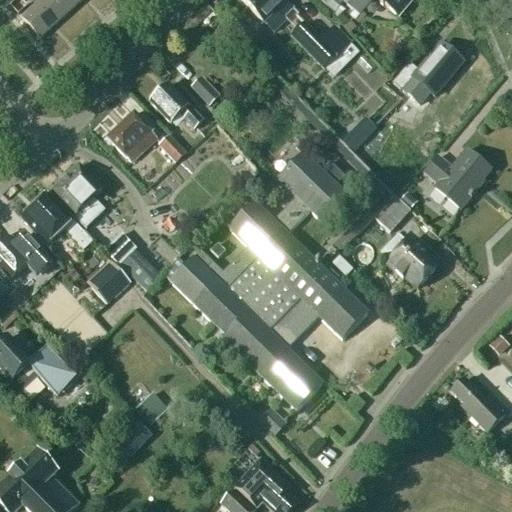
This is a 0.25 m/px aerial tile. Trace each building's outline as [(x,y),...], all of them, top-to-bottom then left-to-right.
[(39,40),(71,11),(61,0),(42,0),(21,20),(39,40)] [(61,0),(71,11),(84,0),(61,0)] [(282,19),(292,10),(286,3),(283,0),(238,0),(263,25),(274,36),(286,23),(282,19)] [(330,0),(331,0),(325,7),(334,15),(343,5),(345,7),(351,0),(330,0)] [(351,0),(345,7),(353,13),(358,18),(361,14),(373,0),(375,0),(398,19),(414,0),(351,0)] [(353,13),(349,18),(359,26),(366,18),(361,14),(358,18),(353,13)] [(351,24),(344,29),(349,36),(356,30),(351,24)] [(334,28),(320,42),(304,26),(291,39),(313,61),(308,65),(319,76),(337,58),(351,45),(334,28)] [(250,41),(244,48),(257,60),(263,54),(250,41)] [(433,99),(462,65),(441,46),(418,74),(409,66),(392,85),(402,93),(412,81),(433,99)] [(265,75),(254,64),(222,95),(232,105),(265,75)] [(220,98),(202,79),(190,90),(208,109),(220,98)] [(155,94),(152,98),(152,102),(149,105),(170,127),(184,114),(187,117),(183,121),(194,132),(202,124),(188,109),(189,109),(168,87),(160,94),(155,94)] [(130,166),(157,141),(133,116),(107,140),(130,166)] [(374,128),(364,118),(354,129),(364,138),(374,128)] [(187,156),(169,138),(158,149),(175,166),(187,156)] [(476,190),(490,173),(466,153),(451,171),(437,159),(423,176),(437,187),(433,191),(460,213),(478,191),(476,190)] [(248,251),(222,277),(250,305),(243,311),(285,353),(285,352),(318,320),(341,343),(366,317),(334,285),(337,281),(330,274),(326,277),(317,269),(320,266),(318,264),(315,266),(286,237),(309,214),(320,225),(345,199),(334,188),(342,180),(330,167),(322,175),(303,156),(277,182),(296,201),(273,225),(254,206),(228,232),(248,251)] [(78,168),(50,194),(86,232),(87,231),(86,229),(103,213),(92,201),(101,193),(78,168)] [(417,204),(407,195),(400,204),(410,212),(417,204)] [(92,245),(73,224),(47,197),(21,222),(43,245),(52,236),(56,240),(64,232),(83,253),(92,245)] [(394,200),(386,208),(373,221),(389,236),(410,214),(394,200)] [(25,236),(14,247),(5,238),(0,242),(0,271),(10,282),(29,265),(40,277),(53,265),(25,236)] [(118,269),(136,252),(121,236),(103,254),(118,269)] [(342,237),(330,249),(338,256),(350,244),(342,237)] [(417,291),(436,271),(408,244),(406,246),(397,238),(381,256),(390,264),(387,267),(403,282),(405,280),(417,291)] [(225,254),(218,246),(210,254),(218,261),(225,254)] [(150,268),(161,262),(153,248),(142,254),(150,268)] [(222,277),(200,255),(194,262),(193,261),(170,285),(214,325),(216,322),(229,334),(224,339),(295,414),(322,388),(285,352),(285,353),(243,311),(250,305),(222,277)] [(338,260),(332,265),(345,278),(351,272),(338,260)] [(131,286),(111,264),(87,286),(106,308),(131,286)] [(26,303),(12,289),(1,299),(15,313),(26,303)] [(499,339),(488,348),(498,358),(508,348),(499,339)] [(50,353),(46,349),(34,360),(20,345),(16,349),(6,340),(0,345),(0,374),(19,395),(36,379),(49,392),(66,393),(77,383),(50,353)] [(489,398),(484,403),(464,382),(450,395),(463,408),(460,410),(486,436),(507,416),(489,398)] [(135,423),(135,424),(144,432),(149,427),(151,428),(167,412),(152,397),(135,412),(141,418),(136,423),(135,423)] [(267,408),(254,420),(274,440),(286,428),(267,408)] [(135,423),(136,423),(122,410),(109,423),(122,436),(135,424),(135,423)] [(150,438),(144,432),(135,424),(122,436),(114,444),(129,459),(150,438)] [(73,511),(78,508),(50,480),(54,476),(37,457),(0,492),(0,507),(4,511),(17,511),(21,509),(24,511),(73,511)] [(289,490),(263,466),(247,483),(244,480),(239,486),(226,474),(221,480),(233,491),(256,511),(262,505),(268,511),(291,511),(298,506),(285,495),(289,490)] [(225,511),(251,511),(232,494),(220,507),(225,511)]
